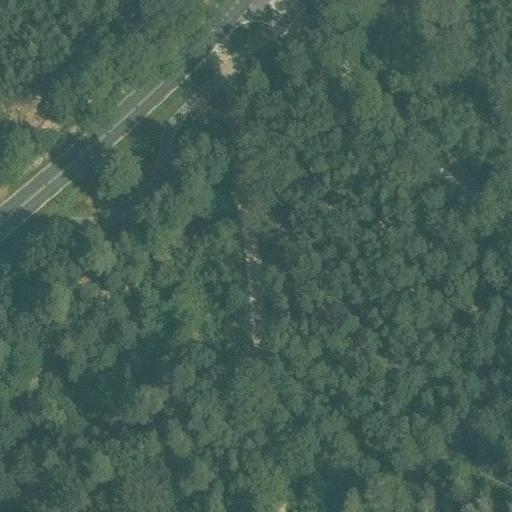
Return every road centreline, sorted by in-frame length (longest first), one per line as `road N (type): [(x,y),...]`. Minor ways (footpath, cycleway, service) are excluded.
road 1 (track): [(273,511),(236,106),(228,70),(206,39)]
road 2 (unclassified): [(511,225),(265,0)]
road 3 (primary): [(0,221),(123,118),(236,0)]
